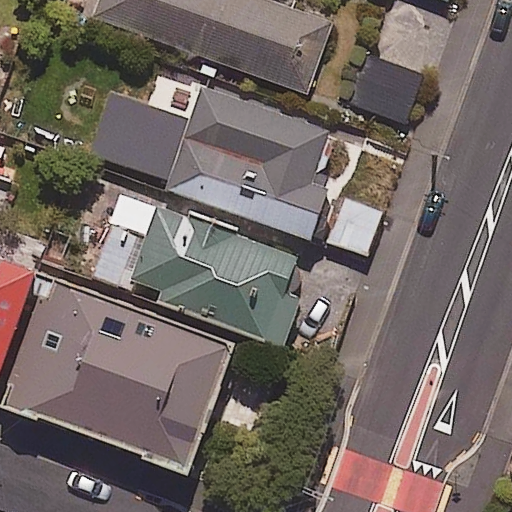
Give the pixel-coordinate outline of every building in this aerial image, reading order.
[(337,24),(268,0),(105,0),(99,18),(313,93),(337,24)] [(426,76),(375,60),(359,107),(410,124),(426,76)] [(337,135),(209,89),(194,130),(167,120),(161,138),(134,129),(122,160),(178,180),(175,190),(316,240),(334,192),(318,187),(337,135)] [(307,261),(130,191),(97,274),(288,348),(306,300),(294,295),(307,261)] [(386,212),(350,199),(336,241),(372,253),(386,212)] [(0,397),(43,275),(0,259),(0,397)] [(241,349),(56,282),(11,407),(196,474),(241,349)]
